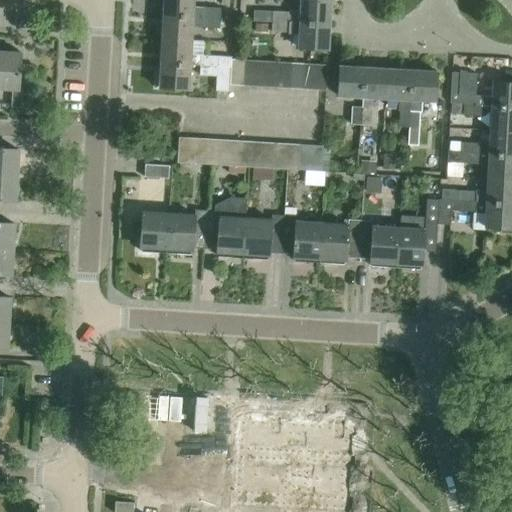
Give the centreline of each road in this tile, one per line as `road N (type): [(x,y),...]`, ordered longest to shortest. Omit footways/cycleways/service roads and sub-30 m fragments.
road 1 (residential): [(422,341),(85,317)]
road 2 (residential): [(85,317),(103,0)]
road 3 (residential): [(354,0),(351,46),(511,54)]
road 4 (unclassified): [(464,511),(422,341)]
road 5 (residential): [(76,477),(85,317)]
